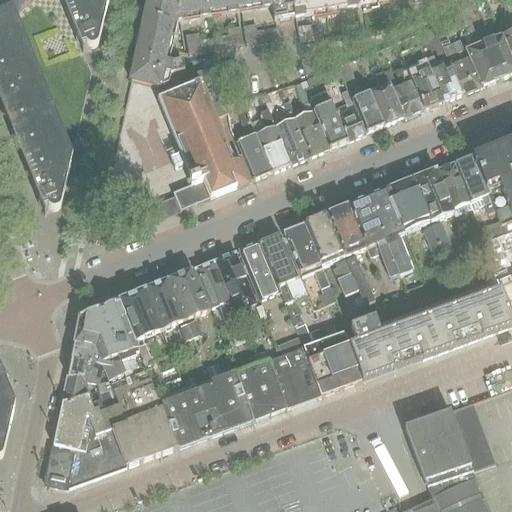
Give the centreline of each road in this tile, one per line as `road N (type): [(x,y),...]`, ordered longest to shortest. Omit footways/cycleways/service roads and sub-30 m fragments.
road 1 (residential): [(23,309),(511,107)]
road 2 (residential): [(511,349),(63,511)]
road 3 (residential): [(23,309),(48,357),(18,511)]
